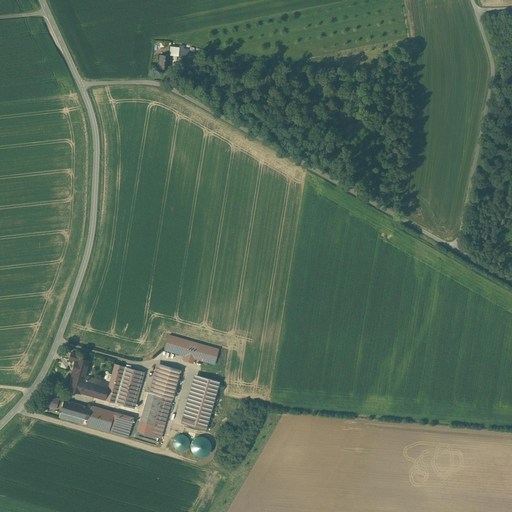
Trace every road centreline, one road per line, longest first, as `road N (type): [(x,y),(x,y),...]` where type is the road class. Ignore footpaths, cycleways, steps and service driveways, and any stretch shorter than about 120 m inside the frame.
road 1 (unclassified): [(81,86),(144,82),(173,89),(453,247)]
road 2 (secondary): [(81,86),(96,149),(88,249),(42,373),(0,425)]
road 3 (unclassified): [(453,247),(492,73),(472,0)]
